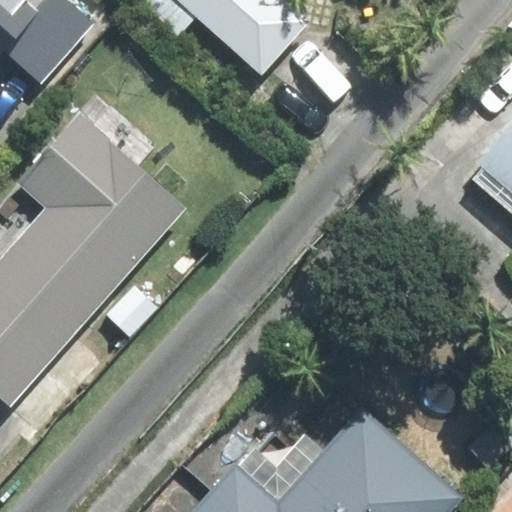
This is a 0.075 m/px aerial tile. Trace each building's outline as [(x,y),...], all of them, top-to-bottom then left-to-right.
[(122,27),(89,0),(0,0),(0,58),(2,56),(59,103),(122,27)] [(196,0),(276,75),(322,28),(292,0),(196,0)] [(0,385),(20,404),(202,206),(84,98),(15,173),(44,199),(0,247),(0,385)] [(511,113),(480,149),(511,177),(511,113)] [(455,511),(480,485),(379,393),(283,498),(249,467),(207,511),(455,511)] [(511,511),(511,491),(492,511),(511,511)]
